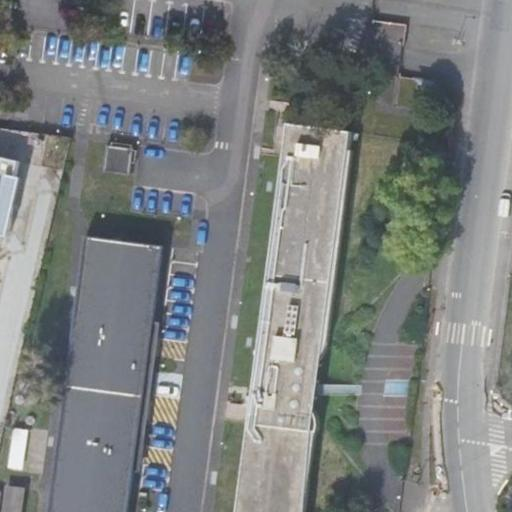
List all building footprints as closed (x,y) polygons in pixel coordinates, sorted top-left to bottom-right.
[(419,83),(450,130),(453,109),(437,85),(419,83)] [(291,127),(242,511),(306,511),(354,135),(291,127)] [(133,176),(136,151),(110,148),(106,172),(133,176)] [(0,243),(2,244),(20,162),(0,157),(0,243)] [(133,511),(167,250),(90,240),(54,511),(133,511)] [(31,434),(18,432),(13,471),(26,473),(31,434)] [(26,511),(29,494),(11,492),(8,511),(26,511)]
